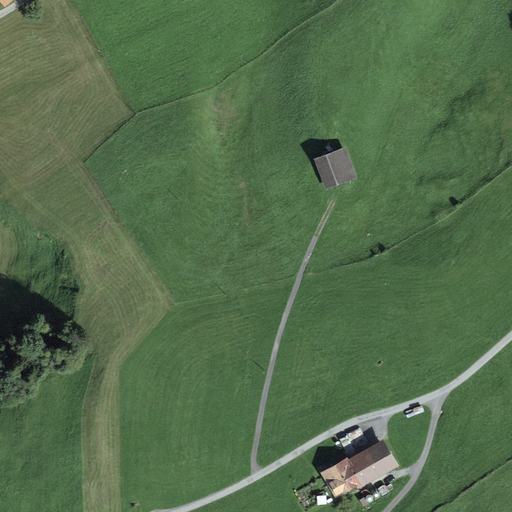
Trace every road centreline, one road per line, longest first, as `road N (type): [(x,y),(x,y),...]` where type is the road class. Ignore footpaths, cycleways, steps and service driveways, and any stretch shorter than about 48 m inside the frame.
road 1 (unclassified): [(511,333),(436,393),(348,422),(174,511)]
road 2 (track): [(335,197),(282,321),(259,414),(256,475)]
